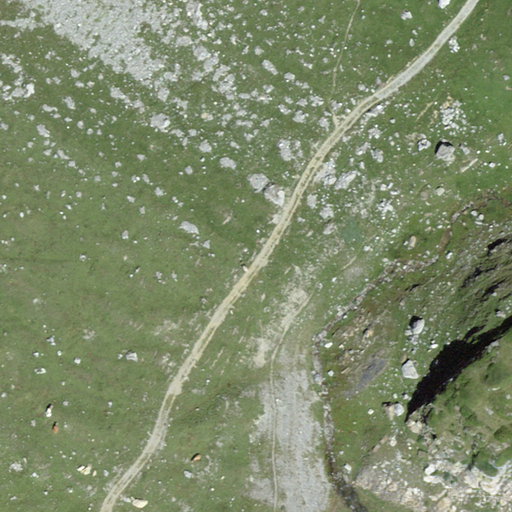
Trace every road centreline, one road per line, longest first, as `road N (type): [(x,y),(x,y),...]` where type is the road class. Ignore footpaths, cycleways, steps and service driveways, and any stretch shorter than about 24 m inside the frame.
road 1 (track): [(309,169),(282,226),(175,385),(164,429),(108,511)]
road 2 (track): [(309,169),(480,0)]
